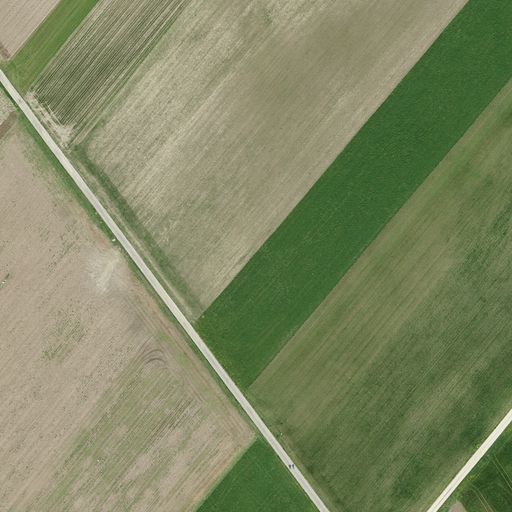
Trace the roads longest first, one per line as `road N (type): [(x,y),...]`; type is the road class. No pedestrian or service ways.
road 1 (track): [(0,71),(326,511)]
road 2 (track): [(511,412),(430,511)]
